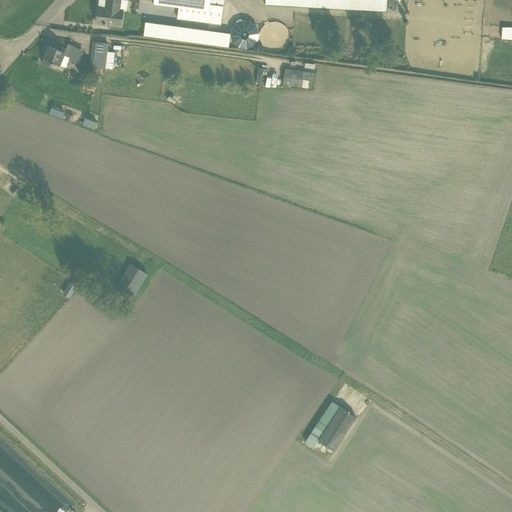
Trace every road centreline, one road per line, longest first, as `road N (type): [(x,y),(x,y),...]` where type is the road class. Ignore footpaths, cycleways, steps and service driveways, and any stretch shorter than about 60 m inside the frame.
road 1 (track): [(372,401),(511,489)]
road 2 (unclassified): [(102,511),(0,416)]
